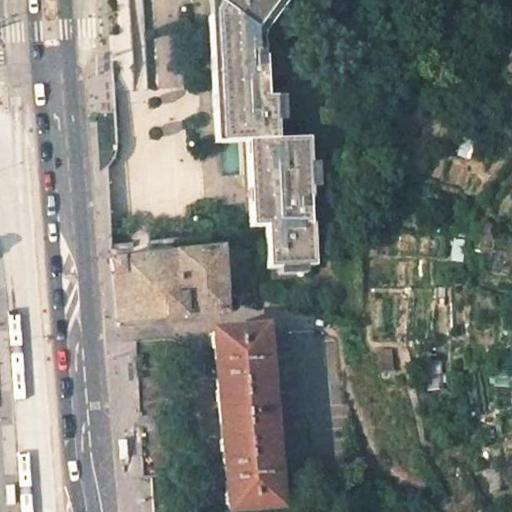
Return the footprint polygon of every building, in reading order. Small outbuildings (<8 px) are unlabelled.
[(213,0),(226,9),(230,13),(254,30),(276,0),(213,0)] [(275,145),(273,102),(264,102),(260,35),(254,30),(230,13),(226,9),(216,23),(217,52),(219,87),(221,146),(246,146),(250,230),(262,229),(266,273),(314,270),(306,143),(275,145)] [(117,322),(225,313),(219,249),(112,260),(110,260),(112,269),(113,269),(117,322)] [(278,507),(263,328),(212,333),(227,511),(278,507)] [(117,440),(119,460),(127,459),(126,439),(117,440)]
